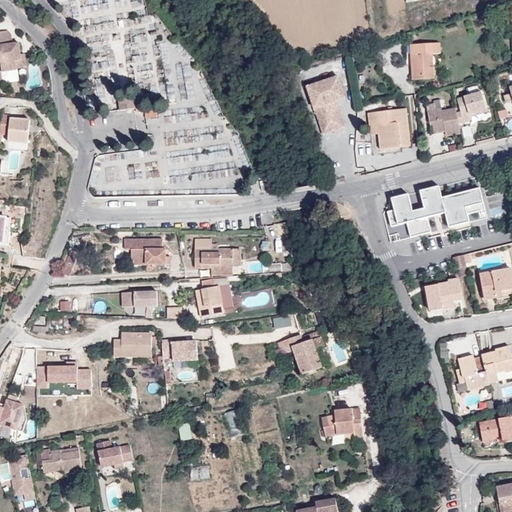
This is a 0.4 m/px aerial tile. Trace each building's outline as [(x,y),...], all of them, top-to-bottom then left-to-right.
[(0,53),(2,71),(17,70),(17,68),(26,67),(25,54),(21,55),(20,43),(12,44),(11,34),(9,31),(0,32),(0,53)] [(411,45),(413,80),(434,79),(433,67),(430,68),(429,55),(433,54),(440,54),(440,44),(411,45)] [(17,70),(2,71),(0,70),(0,84),(3,85),(3,83),(19,81),(18,70),(17,70)] [(324,135),(335,131),(333,128),(344,124),(336,101),(346,98),(338,76),(307,87),(324,135)] [(457,113),(459,124),(471,120),(470,117),(469,114),(487,109),(482,92),(458,99),(462,112),(457,113)] [(118,98),(120,111),(136,108),(137,108),(136,101),(135,96),(118,98)] [(144,101),(136,101),(137,108),(136,108),(136,112),(145,111),(144,101)] [(461,134),(459,124),(457,113),(456,108),(442,111),(441,109),(436,110),(435,104),(427,106),(432,135),(446,132),(447,136),(461,134)] [(406,109),(369,113),(370,127),(378,126),(379,134),(381,150),(411,146),(406,109)] [(487,109),(469,114),(470,117),(488,112),(487,109)] [(157,110),(146,111),(146,118),(158,117),(157,110)] [(8,142),(28,144),(31,120),(11,118),(11,115),(3,114),(1,135),(9,135),(8,142)] [(371,135),(379,134),(378,126),(370,127),(371,135)] [(446,132),(432,135),(433,141),(447,138),(447,136),(446,132)] [(476,143),(477,146),(495,141),(494,138),(476,143)] [(449,228),(470,222),(468,214),(486,210),(480,188),(442,198),(439,186),(421,191),(425,209),(413,212),(409,194),(392,199),(395,210),(388,212),(392,227),(407,223),(411,238),(432,232),(428,218),(446,213),(449,228)] [(11,217),(0,216),(0,242),(9,243),(11,217)] [(163,249),(163,239),(125,239),(126,249),(132,249),(132,264),(171,264),(171,256),(166,256),(166,249),(163,249)] [(212,239),(195,239),(195,268),(212,267),(212,266),(233,266),(233,249),(212,249),(212,239)] [(241,249),(233,249),(233,266),(241,266),(241,249)] [(61,273),(69,277),(78,255),(70,252),(61,273)] [(464,255),(454,257),(457,269),(466,266),(464,255)] [(233,266),(212,266),(212,267),(212,275),(233,275),(233,266)] [(511,272),(511,268),(480,274),(485,299),(498,297),(497,291),(502,290),(511,288),(511,272)] [(224,313),(219,287),(230,285),(228,277),(202,281),(203,289),(197,290),(202,317),(224,313)] [(442,303),(454,301),(463,299),(459,279),(449,281),(449,282),(426,287),(430,311),(443,308),(442,303)] [(511,288),(502,290),(497,291),(498,297),(503,296),(502,295),(511,292),(511,288)] [(135,292),(135,306),(158,306),(158,291),(135,292)] [(186,304),(169,305),(170,318),(187,317),(186,304)] [(296,314),(274,318),(275,326),(298,323),(296,314)] [(325,346),(322,336),(321,337),(319,331),(310,334),(312,339),(315,349),(325,346)] [(114,341),(114,356),(151,356),(152,335),(134,335),(134,333),(122,333),(122,341),(114,341)] [(295,350),(303,374),(322,367),(315,349),(312,339),(310,334),(302,337),(304,342),(293,346),(295,350)] [(304,342),(302,337),(301,335),(288,339),(292,351),(295,350),(293,346),(304,342)] [(292,351),(288,339),(277,343),(282,355),(292,351)] [(162,341),(164,358),(173,357),(174,361),(198,359),(197,342),(173,343),(173,340),(162,341)] [(505,373),(511,371),(511,357),(509,346),(496,350),(496,351),(482,355),(482,356),(489,383),(499,381),(497,373),(505,371),(505,373)] [(490,384),(489,383),(482,356),(474,358),(473,355),(459,359),(461,369),(463,378),(465,377),(466,381),(468,390),(490,384)] [(67,367),(37,367),(37,388),(49,388),(49,383),(77,383),(77,388),(92,388),(92,370),(78,370),(78,367),(67,367)] [(460,383),(466,381),(465,377),(463,378),(461,369),(457,370),(460,383)] [(21,417),(25,406),(7,400),(5,408),(0,421),(0,424),(23,432),(27,419),(21,417)] [(338,435),(355,433),(355,439),(363,438),(360,408),(335,411),(336,415),(322,418),(326,437),(338,435)] [(511,417),(511,418),(511,417),(480,422),(483,440),(503,437),(503,440),(511,438),(511,417)] [(182,423),(183,437),(193,436),(191,422),(182,423)] [(134,460),(131,445),(113,449),(111,440),(98,443),(102,467),(115,464),(116,469),(125,467),(124,462),(134,460)] [(79,447),(51,452),(52,459),(43,461),(43,462),(44,472),(63,469),(64,473),(82,470),(79,447)] [(52,459),(51,452),(51,450),(37,452),(39,463),(43,462),(43,461),(52,459)] [(36,499),(27,455),(7,458),(14,495),(24,494),(25,500),(36,499)] [(447,470),(448,483),(455,483),(454,469),(447,470)] [(511,511),(511,483),(497,487),(500,505),(503,504),(504,511),(511,511)] [(338,511),(336,498),(316,502),(317,507),(298,511),(297,511),(338,511)]
